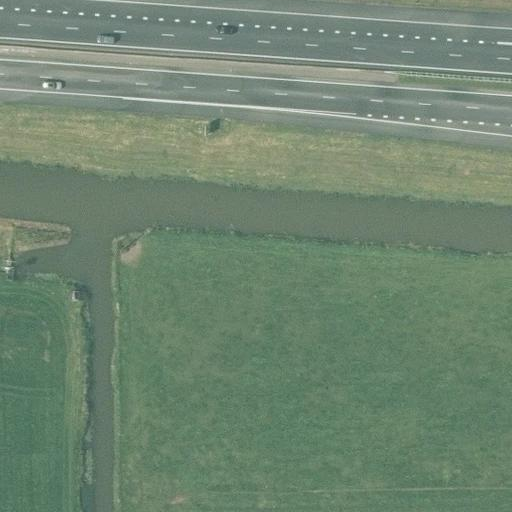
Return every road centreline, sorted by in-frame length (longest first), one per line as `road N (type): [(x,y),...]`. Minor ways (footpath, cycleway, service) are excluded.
road 1 (motorway): [(0,74),(511,111)]
road 2 (motorway): [(493,58),(0,23)]
